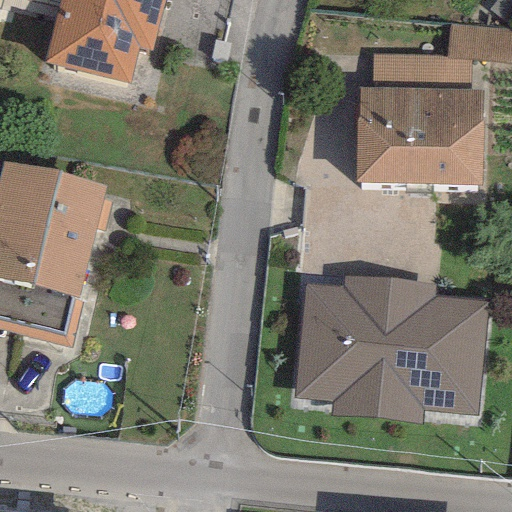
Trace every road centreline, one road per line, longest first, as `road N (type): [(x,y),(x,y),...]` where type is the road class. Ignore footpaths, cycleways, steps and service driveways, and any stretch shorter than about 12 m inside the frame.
road 1 (residential): [(222,485),(251,146),(295,0)]
road 2 (unclassified): [(222,485),(464,511)]
road 3 (unclassified): [(0,457),(222,485)]
